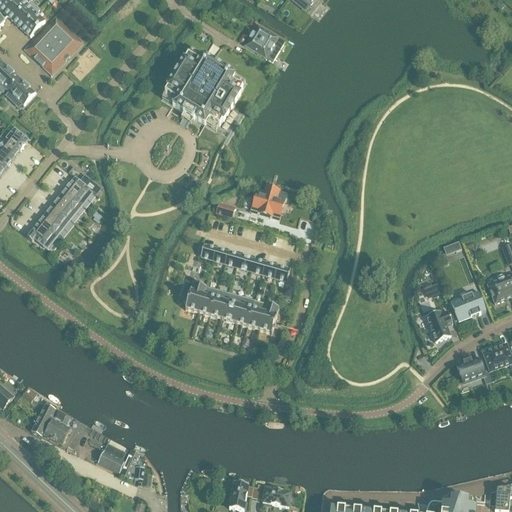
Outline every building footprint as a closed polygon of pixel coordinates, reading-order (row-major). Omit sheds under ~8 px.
[(0,0),(0,11),(4,15),(17,0),(0,0)] [(17,0),(4,15),(12,23),(27,7),(31,3),(27,0),(17,0)] [(27,7),(12,23),(21,31),(36,15),(40,12),(31,3),(27,7)] [(36,15),(21,31),(30,40),(45,24),(36,15)] [(56,18),(24,52),(52,78),(83,45),(56,18)] [(278,40),(257,28),(253,35),(252,35),(249,41),(245,48),(266,61),(270,54),(271,54),(274,48),(278,40)] [(169,86),(165,92),(179,100),(173,109),(183,115),(184,115),(184,116),(193,121),(194,121),(204,127),(209,119),(223,127),(227,121),(240,99),(240,98),(242,95),(234,90),(237,85),(221,75),(221,74),(212,69),(212,70),(196,60),(193,65),(185,60),(182,64),(182,63),(168,85),(169,86)] [(3,65),(0,68),(0,85),(8,93),(19,80),(3,65)] [(19,80),(8,93),(24,108),(35,96),(19,80)] [(4,135),(0,139),(0,143),(17,157),(20,153),(21,153),(25,147),(28,142),(14,131),(8,138),(4,135)] [(0,166),(5,171),(17,157),(0,143),(0,166)] [(67,191),(63,195),(78,206),(82,210),(93,196),(96,198),(101,191),(85,178),(80,184),(75,180),(70,187),(69,187),(66,190),(67,191)] [(279,192),(266,189),(263,198),(256,196),(252,209),(260,211),(259,215),(271,218),(270,220),(278,222),(280,216),(280,217),(284,204),(276,202),(279,192)] [(78,206),(63,195),(52,208),(71,223),(82,210),(78,206)] [(234,210),(219,206),(216,215),(232,220),(234,210)] [(71,223),(52,208),(41,223),(59,237),(71,223)] [(96,214),(93,218),(94,220),(99,223),(102,219),(96,214)] [(41,223),(27,240),(32,244),(34,241),(43,248),(48,252),(59,237),(55,234),(41,223)] [(458,243),(452,245),(455,253),(461,250),(458,243)] [(204,247),(200,260),(213,263),(216,250),(204,247)] [(216,250),(213,263),(222,266),(225,267),(229,254),(226,253),(216,250)] [(229,254),(225,267),(237,270),(241,257),(229,254)] [(241,257),(237,270),(243,272),(250,274),(253,261),(247,259),(241,257)] [(253,261),(250,274),(262,277),(266,265),(253,261)] [(266,265),(262,277),(265,278),(274,281),(278,268),(269,265),(266,265)] [(278,268),(274,281),(287,284),(290,272),(278,268)] [(498,284),(487,288),(495,307),(511,299),(511,278),(504,282),(504,281),(498,283),(498,284)] [(194,285),(192,293),(191,293),(185,312),(186,312),(199,315),(206,290),(206,289),(194,285)] [(439,289),(425,294),(427,299),(441,294),(439,289)] [(210,319),(217,293),(206,290),(199,315),(210,319)] [(217,293),(210,319),(221,322),(229,296),(217,293)] [(480,316),(486,313),(478,294),(476,294),(476,295),(460,301),(462,304),(453,307),(454,309),(453,310),(458,323),(459,322),(460,324),(468,321),(479,317),(481,316),(480,316)] [(221,322),(222,322),(235,326),(236,326),(243,300),(229,296),(221,322)] [(243,300),(236,326),(247,329),(255,303),(243,300)] [(255,303),(247,329),(258,332),(266,307),(258,304),(255,303)] [(437,305),(423,310),(435,345),(451,339),(446,328),(452,326),(448,314),(442,316),(437,305)] [(271,336),(271,337),(272,337),(277,317),(279,310),(266,306),(266,307),(258,332),(271,336)] [(511,361),(507,346),(482,355),(489,375),(511,366),(511,361)] [(464,367),(457,370),(463,385),(483,378),(486,388),(491,386),(487,373),(483,375),(479,362),(472,365),(471,362),(463,365),(464,367)] [(13,399),(0,387),(0,409),(2,412),(13,399)] [(36,397),(27,391),(16,406),(25,413),(36,397)] [(31,435),(41,440),(57,410),(47,405),(31,435)] [(70,431),(64,428),(69,420),(65,418),(66,417),(58,413),(55,419),(63,424),(61,426),(52,422),(44,438),(62,448),(70,431)] [(105,454),(104,453),(97,466),(119,477),(125,464),(118,461),(121,455),(108,448),(105,454)] [(139,457),(131,453),(120,477),(128,481),(129,479),(135,481),(135,482),(139,482),(138,488),(142,488),(144,470),(136,470),(136,471),(134,470),(139,457)] [(248,488),(234,485),(229,511),(233,511),(244,511),(246,499),(251,500),(253,490),(248,489),(248,488)] [(511,489),(497,492),(494,511),(508,511),(510,500),(511,499),(511,489)] [(265,492),(259,491),(257,498),(264,500),(263,506),(289,510),(291,496),(265,491),(265,492)] [(345,511),(337,511),(331,511),(330,511),(475,511),(476,511),(472,511),(472,505),(447,503),(446,509),(442,508),(441,511),(353,511),(354,508),(346,507),(345,511)]
